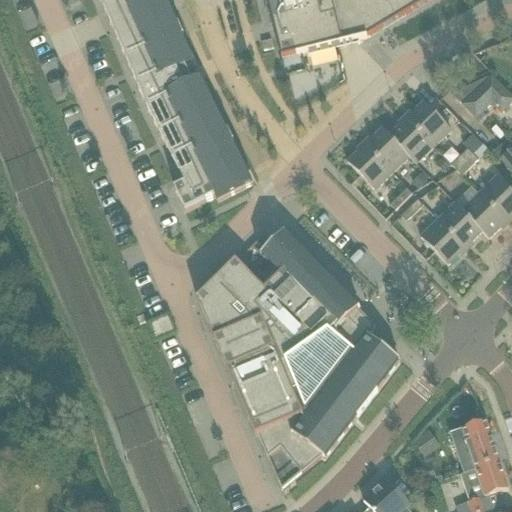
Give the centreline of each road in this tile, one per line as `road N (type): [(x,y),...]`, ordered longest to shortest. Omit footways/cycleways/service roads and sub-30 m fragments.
road 1 (residential): [(49,0),(171,294)]
road 2 (residential): [(491,20),(401,68),(298,169)]
road 3 (residential): [(298,169),(470,339)]
road 4 (residential): [(171,294),(265,511)]
road 5 (residential): [(312,511),(470,339)]
road 6 (residential): [(204,0),(233,80),(298,169)]
road 7 (residential): [(171,294),(298,169)]
